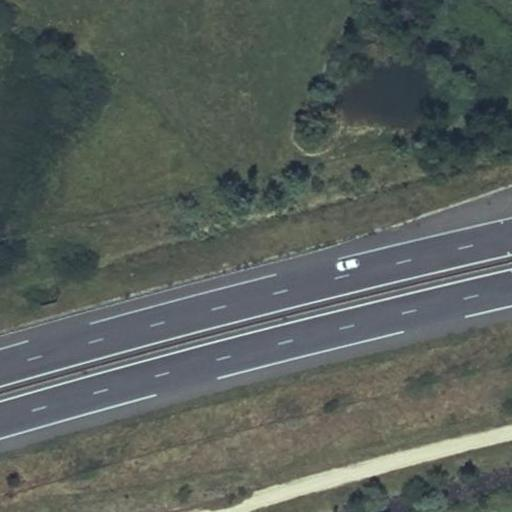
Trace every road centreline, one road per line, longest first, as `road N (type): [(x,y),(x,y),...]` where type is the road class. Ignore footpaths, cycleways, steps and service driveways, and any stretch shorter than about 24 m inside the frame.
road 1 (trunk): [(0,419),(511,287)]
road 2 (trunk): [(511,236),(0,366)]
